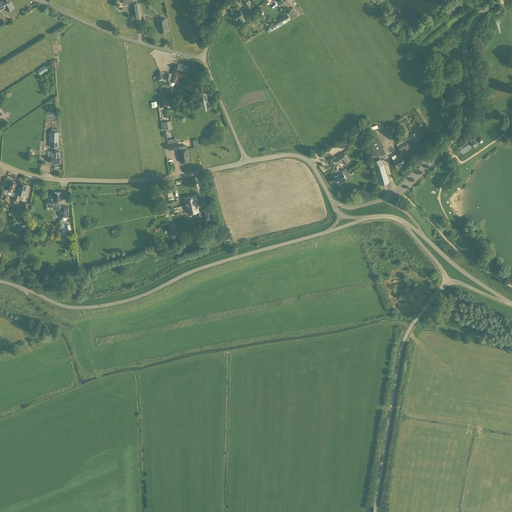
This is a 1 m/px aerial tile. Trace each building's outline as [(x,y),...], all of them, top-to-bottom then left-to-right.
[(0,9),(4,7),(7,12),(14,7),(11,1),(8,2),(7,0),(1,0),(0,1),(0,9)] [(256,13),(251,6),(249,1),(244,4),(247,8),(252,15),(252,16),(256,14),(255,13),(256,13)] [(233,15),(239,24),(246,20),(240,11),(233,15)] [(269,32),(290,19),(289,16),(268,29),(269,32)] [(159,33),(168,31),(166,18),(156,20),(159,33)] [(486,50),(487,57),(495,56),(493,48),(486,50)] [(186,73),(188,67),(178,65),(177,68),(173,67),(172,73),(167,72),(167,74),(165,80),(170,80),(169,84),(170,85),(172,86),(174,85),(175,82),(177,72),(180,73),(181,71),(186,73)] [(38,71),(40,75),(47,71),(44,66),(38,71)] [(160,79),(164,73),(159,70),(156,77),(160,79)] [(171,129),(170,121),(161,122),(162,130),(171,129)] [(50,131),(50,147),(59,147),(59,132),(50,131)] [(410,135),(415,143),(420,140),(416,132),(410,135)] [(369,139),(375,151),(377,151),(380,156),(386,153),(383,147),(384,147),(378,135),(369,139)] [(474,147),(478,145),(472,137),(469,140),(474,147)] [(169,150),(179,149),(178,142),(177,138),(167,140),(168,143),(168,144),(169,150)] [(406,141),(397,146),(400,151),(401,151),(403,153),(411,149),(406,141)] [(461,151),(469,146),(467,141),(458,147),(461,151)] [(179,151),(181,162),(189,161),(188,149),(179,151)] [(55,162),(55,164),(59,164),(59,160),(61,160),(61,157),(59,157),(59,151),(52,151),(52,156),(51,162),(55,162)] [(343,152),(335,158),(339,164),(342,162),(344,165),(348,162),(346,159),(347,158),(343,152)] [(395,155),(397,158),(393,161),(396,166),(404,162),(399,153),(395,155)] [(373,162),(375,167),(380,185),(389,183),(383,165),(381,159),(373,162)] [(340,173),(337,168),(334,171),(337,175),(335,176),(339,183),(346,178),(342,171),(340,173)] [(10,180),(8,185),(6,189),(4,188),(0,197),(7,200),(9,196),(8,196),(10,190),(13,191),(16,182),(10,180)] [(27,185),(20,183),(17,193),(15,193),(14,200),(19,201),(20,194),(24,195),(27,185)] [(60,204),(60,201),(61,201),(61,197),(61,196),(61,192),(54,192),(54,197),(46,196),(46,203),(47,203),(47,207),(54,207),(54,206),(59,207),(59,204),(60,204)] [(184,198),(188,214),(199,211),(195,195),(184,198)] [(210,219),(208,209),(201,210),(201,211),(200,211),(201,217),(203,216),(204,220),(210,219)] [(175,223),(168,225),(170,235),(177,233),(175,223)]
